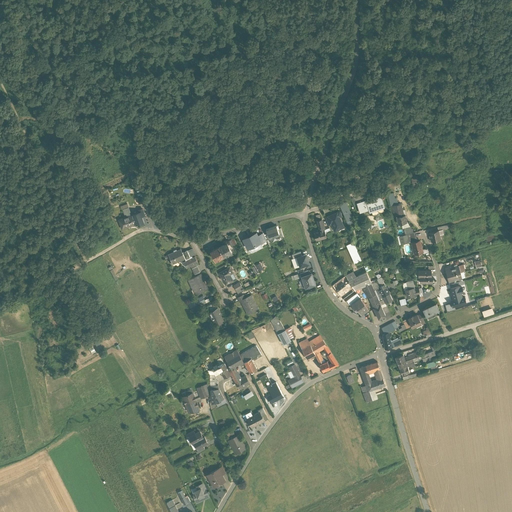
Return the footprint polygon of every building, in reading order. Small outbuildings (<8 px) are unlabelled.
[(394,192),(388,194),(391,206),(398,204),(397,197),(395,198),(394,192)] [(380,195),(366,199),(369,209),(370,211),(384,207),(380,195)] [(366,200),(357,203),(360,212),(369,209),(366,200)] [(355,221),(346,202),(341,204),(345,213),(344,213),(348,224),(355,221)] [(401,203),(398,204),(391,206),(393,217),(396,216),(404,214),(401,203)] [(139,212),(133,214),(137,223),(136,223),(137,225),(144,222),(142,216),(141,216),(140,212),(139,212)] [(343,227),(337,213),(328,216),(335,231),(343,227)] [(126,217),(119,220),(122,229),(136,223),(137,223),(133,214),(131,215),(126,217)] [(404,214),(396,216),(398,224),(407,221),(405,214),(404,214)] [(277,226),(266,229),(269,237),(279,233),(277,229),(277,226)] [(407,234),(413,233),(412,226),(403,228),(405,235),(407,234)] [(320,230),(314,232),(316,239),(326,237),(324,229),(320,230)] [(438,230),(429,232),(431,241),(440,239),(438,230)] [(248,248),(261,242),(258,235),(256,232),(243,238),(248,248)] [(413,233),(407,234),(409,241),(412,241),(416,239),(414,232),(413,233)] [(263,233),(258,235),(261,242),(261,243),(267,241),(263,233)] [(405,235),(399,236),(401,244),(409,242),(409,241),(407,234),(405,235)] [(418,241),(412,242),(415,254),(423,252),(420,240),(418,241)] [(227,242),(219,247),(224,256),(232,252),(227,242)] [(362,260),(355,245),(348,248),(355,263),(362,260)] [(219,247),(211,251),(216,260),(224,256),(219,247)] [(181,249),(175,252),(175,251),(168,254),(172,262),(177,260),(178,261),(185,258),(182,252),(181,249)] [(187,250),(182,252),(185,258),(186,260),(191,257),(190,256),(188,251),(187,250)] [(367,251),(359,254),(362,260),(370,257),(367,251)] [(300,266),(309,263),(306,254),(302,255),(297,257),(300,266)] [(195,256),(183,262),(187,268),(196,264),(198,263),(195,256)] [(192,268),(195,274),(200,272),(200,271),(198,266),(197,266),(192,268)] [(230,267),(219,273),(226,284),(233,280),(229,273),(232,271),(230,267)] [(459,267),(452,269),(447,270),(448,271),(447,271),(449,276),(461,272),(459,267)] [(352,272),(346,275),(332,285),(345,302),(347,300),(352,296),(357,293),(355,290),(359,288),(355,277),(352,272)] [(366,272),(358,276),(363,286),(366,284),(371,283),(371,282),(366,272)] [(461,272),(449,276),(450,280),(450,281),(455,280),(462,278),(461,272)] [(310,274),(302,276),(303,276),(306,286),(315,283),(312,273),(310,274)] [(201,274),(188,279),(196,295),(208,289),(201,274)] [(390,289),(395,287),(394,285),(399,284),(397,280),(393,281),(393,283),(389,284),(390,289)] [(239,282),(234,285),(238,293),(244,290),(239,282)] [(376,295),(371,283),(366,284),(372,297),(376,295)] [(366,284),(363,286),(366,293),(369,298),(372,297),(366,284)] [(413,284),(407,285),(408,289),(406,290),(407,297),(415,295),(414,290),(413,284)] [(463,292),(462,287),(459,287),(459,286),(450,289),(454,300),(451,300),(452,303),(453,307),(455,306),(466,303),(464,297),(462,297),(461,292),(463,292)] [(378,292),(377,292),(379,296),(382,295),(385,303),(392,300),(387,288),(383,290),(378,292)] [(357,293),(352,296),(355,301),(360,298),(357,293)] [(203,295),(188,303),(191,308),(206,300),(203,295)] [(245,298),(241,300),(248,314),(247,312),(253,309),(254,311),(258,309),(251,295),(245,298)] [(372,297),(369,298),(374,308),(381,305),(376,295),(372,297)] [(352,296),(347,300),(350,305),(352,304),(355,301),(352,296)] [(355,301),(352,304),(356,310),(358,309),(361,314),(369,309),(360,298),(355,301)] [(214,302),(208,305),(210,311),(217,307),(214,302)] [(436,304),(427,308),(423,310),(425,315),(427,314),(433,311),(434,313),(434,312),(440,310),(439,310),(438,307),(436,303),(436,304)] [(452,303),(445,305),(447,312),(456,310),(455,306),(453,307),(452,303)] [(381,305),(374,308),(379,319),(385,316),(381,305)] [(210,311),(209,311),(213,318),(211,318),(215,325),(224,321),(221,314),(222,314),(221,312),(220,311),(219,311),(217,307),(210,311)] [(484,316),(494,313),(492,308),(482,311),(484,316)] [(426,323),(421,314),(418,316),(421,323),(422,325),(426,323)] [(285,329),(276,315),(271,320),(278,333),(285,330),(285,329)] [(418,316),(417,315),(413,317),(413,316),(412,315),(410,316),(410,317),(410,318),(408,319),(412,327),(421,323),(418,316)] [(395,321),(382,328),(385,334),(388,333),(395,329),(394,329),(398,327),(395,321)] [(425,327),(426,329),(423,330),(424,335),(431,333),(429,326),(425,327)] [(285,330),(278,333),(283,344),(291,340),(288,335),(285,330)] [(385,334),(383,336),(385,350),(392,349),(392,348),(402,343),(401,339),(400,338),(388,344),(388,342),(389,340),(388,333),(385,334)] [(320,335),(309,342),(310,344),(311,346),(323,339),(320,335)] [(307,338),(299,342),(302,349),(310,344),(309,342),(307,338)] [(311,346),(315,353),(318,351),(324,348),(327,346),(323,339),(311,346)] [(310,344),(302,349),(307,359),(315,355),(315,353),(311,346),(310,344)] [(252,348),(240,354),(244,362),(251,358),(252,360),(258,356),(257,355),(260,353),(256,345),(252,348)] [(237,350),(225,357),(231,368),(234,367),(243,361),(237,350)] [(413,361),(414,362),(423,358),(424,363),(432,361),(431,360),(432,359),(432,356),(436,355),(434,350),(420,355),(415,357),(412,358),(413,361)] [(339,365),(331,352),(328,355),(332,363),(334,367),(339,365)] [(403,354),(395,357),(398,363),(405,361),(404,358),(403,354)] [(251,358),(244,362),(250,373),(257,369),(252,360),(251,358)] [(322,363),(320,364),(323,371),(330,368),(329,364),(327,361),(322,363)] [(405,361),(398,363),(400,369),(407,366),(405,361)] [(377,362),(360,368),(362,375),(367,374),(368,375),(374,373),(380,371),(377,362)] [(224,363),(218,367),(218,368),(214,370),(216,374),(220,371),(224,378),(231,375),(224,363)] [(407,366),(400,369),(402,375),(406,373),(406,375),(408,374),(407,373),(410,372),(407,366)] [(240,377),(235,368),(231,370),(229,371),(236,382),(239,380),(238,378),(240,377)] [(214,369),(209,372),(210,374),(210,378),(210,381),(217,381),(216,375),(216,374),(214,370),(214,369)] [(295,377),(289,380),(292,387),(303,382),(297,370),(292,372),(295,377)] [(380,371),(374,373),(377,381),(372,382),(374,390),(379,388),(381,387),(385,386),(380,371)] [(236,382),(240,389),(249,383),(246,376),(239,380),(236,382)] [(217,381),(210,381),(211,390),(217,389),(217,386),(218,385),(218,384),(218,380),(217,381)] [(273,392),(271,393),(267,396),(269,399),(268,400),(269,401),(269,400),(271,403),(283,396),(276,382),(270,385),(273,392)] [(370,382),(365,384),(366,386),(368,392),(369,391),(374,390),(372,382),(370,383),(370,382)] [(208,384),(201,387),(202,390),(199,392),(201,398),(209,395),(208,384)] [(368,392),(366,386),(361,387),(363,393),(366,403),(373,401),(371,396),(369,391),(368,392)] [(217,389),(211,390),(211,399),(213,398),(215,402),(223,398),(219,391),(218,391),(217,390),(217,389)] [(252,390),(244,395),(246,399),(254,394),(252,390)] [(374,390),(369,391),(371,396),(373,401),(378,399),(374,390)] [(186,395),(183,397),(189,412),(199,410),(192,393),(186,395)] [(259,412),(251,416),(252,417),(251,418),(248,420),(252,427),(264,421),(262,417),(263,417),(262,416),(260,412),(259,412)] [(354,429),(349,417),(352,417),(350,412),(343,415),(349,431),(354,429)] [(231,427),(225,430),(228,437),(234,433),(231,427)] [(195,434),(189,437),(190,437),(193,443),(194,443),(197,448),(197,449),(203,446),(208,443),(204,437),(203,437),(200,431),(195,434)] [(239,435),(229,440),(236,454),(246,448),(239,435)] [(217,469),(210,473),(213,479),(211,481),(214,487),(225,481),(222,474),(220,475),(217,469)] [(199,490),(196,491),(197,494),(194,495),(196,500),(208,495),(203,484),(197,486),(199,490)] [(188,503),(182,491),(178,493),(184,505),(188,503)] [(167,503),(172,511),(179,511),(173,500),(167,503)]
